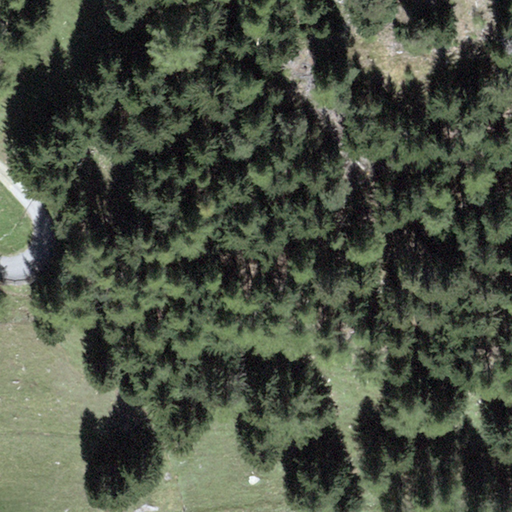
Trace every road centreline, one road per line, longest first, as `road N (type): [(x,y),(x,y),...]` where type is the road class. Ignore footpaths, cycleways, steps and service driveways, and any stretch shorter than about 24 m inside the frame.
road 1 (unclassified): [(0,268),(23,269),(43,249),(42,218),(0,171)]
road 2 (track): [(184,511),(324,501)]
